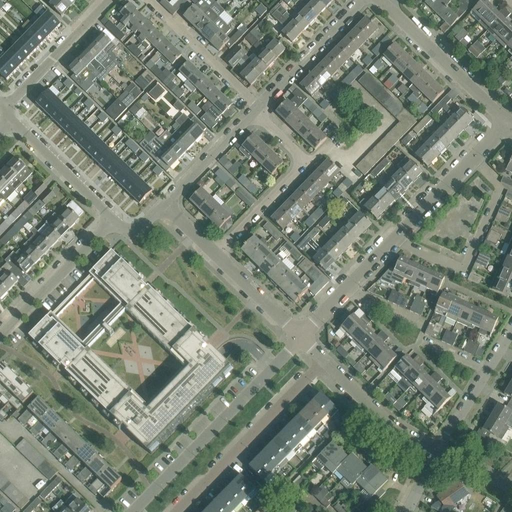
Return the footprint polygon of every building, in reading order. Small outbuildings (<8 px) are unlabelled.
[(54,0),(50,5),(54,10),(61,17),(62,16),(61,16),(70,6),(64,0),(54,0)] [(163,0),(160,4),(173,16),(185,4),(180,0),(173,8),(164,0),(163,0)] [(314,0),(307,7),(318,17),(326,8),(317,0),(314,0)] [(317,0),(326,8),(333,0),(317,0)] [(427,0),(425,2),(451,27),(474,3),(470,0),(427,0)] [(473,18),(478,23),(493,8),(488,3),(490,0),(483,0),(472,12),(476,15),(473,18)] [(214,4),(210,8),(193,26),(201,35),(218,17),(214,13),(222,5),(218,1),(214,5),(214,4)] [(120,14),(129,23),(138,14),(135,11),(137,9),(131,3),(120,14)] [(205,3),(198,10),(194,7),(184,18),(193,26),(210,8),(205,3)] [(277,11),(301,34),(309,26),(299,16),(295,12),(291,17),(287,13),(287,12),(281,6),(281,7),(278,4),(274,8),(277,11)] [(299,16),(309,26),(318,17),(307,7),(303,4),(296,12),(299,15),(299,16)] [(267,11),(260,5),(255,11),(261,17),(267,11)] [(478,23),(487,31),(507,11),(504,7),(498,13),(493,8),(478,23)] [(282,33),(285,36),(292,43),(301,34),(277,11),(272,16),(286,29),(282,33)] [(505,20),(511,14),(507,11),(487,31),(496,40),(510,25),(505,20)] [(48,13),(41,20),(54,32),(61,25),(48,13)] [(147,22),(138,14),(129,23),(127,26),(135,34),(138,31),(147,22)] [(227,25),(218,17),(201,35),(210,43),(227,25)] [(368,39),(370,36),(377,29),(378,30),(378,29),(367,18),(366,18),(367,19),(357,28),(368,39)] [(41,20),(34,27),(47,39),(54,32),(41,20)] [(137,40),(142,44),(156,30),(152,27),(153,25),(149,21),(148,20),(147,22),(138,31),(142,35),(137,40)] [(28,21),(22,28),(28,33),(27,34),(40,46),(47,39),(34,27),(28,21)] [(110,22),(105,26),(116,37),(120,32),(110,22)] [(227,25),(210,43),(219,52),(225,45),(229,49),(247,31),(243,27),(229,41),(224,36),(231,30),(227,26),(227,25)] [(503,42),(507,46),(511,40),(511,27),(510,25),(496,40),(501,45),(503,42)] [(368,39),(357,28),(348,38),(359,48),(368,39)] [(461,28),(454,37),(461,42),(467,33),(461,28)] [(254,29),(249,34),(258,42),(263,37),(254,29)] [(155,48),(164,39),(156,30),(142,44),(146,49),(151,44),(155,48)] [(120,32),(116,37),(120,41),(125,37),(120,32)] [(93,42),(103,52),(108,57),(113,62),(117,58),(112,53),(117,48),(102,33),(93,42)] [(27,34),(21,40),(34,53),(40,46),(27,34)] [(266,50),(258,42),(249,34),(245,39),(257,50),(258,50),(262,54),(258,58),(268,68),(276,60),(266,50)] [(386,37),(377,47),(381,52),(391,41),(386,37)] [(359,48),(348,38),(338,48),(349,58),(359,48)] [(155,65),(161,59),(173,47),(164,39),(155,48),(159,52),(145,66),(150,70),(155,65)] [(21,40),(14,47),(27,60),(34,53),(21,40)] [(266,50),(276,60),(285,51),(275,41),(266,50)] [(105,63),(98,57),(103,52),(93,42),(85,51),(100,65),(101,67),(105,63)] [(133,54),(138,49),(133,44),(130,47),(130,46),(127,48),(133,54)] [(395,45),(395,44),(383,56),(384,57),(384,56),(394,65),(404,54),(395,45)] [(468,51),(477,59),(482,54),(474,45),(468,51)] [(249,67),(260,77),(268,68),(258,58),(253,54),(249,59),(245,56),(246,55),(238,46),(233,51),(249,67)] [(14,47),(7,54),(20,67),(27,60),(14,47)] [(172,65),(174,63),(181,56),(173,47),(161,59),(166,64),(169,62),(172,65)] [(377,47),(372,52),(377,57),(381,52),(377,47)] [(329,57),(340,68),(349,58),(338,48),(329,57)] [(138,49),(133,54),(137,58),(142,53),(138,49)] [(100,65),(85,51),(76,59),(96,79),(100,75),(95,70),(100,65)] [(251,86),(260,77),(249,67),(233,51),(224,60),(233,69),(238,63),(246,71),(241,76),(251,86)] [(7,54),(1,61),(14,74),(20,67),(7,54)] [(414,64),(404,54),(394,65),(403,75),(414,64)] [(367,56),(362,61),(367,67),(373,61),(367,56)] [(320,67),(330,78),(340,68),(329,57),(320,67)] [(71,78),(78,85),(84,91),(89,86),(85,82),(88,78),(92,82),(96,79),(76,59),(68,68),(74,75),(71,78)] [(1,61),(0,61),(0,74),(6,81),(14,74),(1,61)] [(384,66),(379,61),(373,66),(379,71),(384,66)] [(180,72),(188,81),(197,71),(189,63),(180,72)] [(414,64),(403,75),(413,84),(424,73),(414,64)] [(163,73),(155,65),(150,70),(162,82),(171,74),(166,70),(163,73)] [(353,71),(358,76),(363,71),(358,66),(353,71)] [(310,77),(321,87),(330,78),(320,67),(310,77)] [(149,84),(149,85),(154,79),(146,71),(141,77),(135,83),(143,91),(149,84)] [(197,71),(188,81),(185,84),(193,93),(197,89),(206,80),(197,71)] [(362,86),(371,77),(366,73),(358,82),(362,86)] [(412,104),(413,105),(418,99),(423,94),(433,83),(424,73),(413,84),(409,89),(414,93),(412,95),(412,94),(407,100),(412,104)] [(162,82),(175,95),(180,89),(172,82),(175,78),(171,74),(162,82)] [(393,75),(388,80),(393,86),(399,80),(393,75)] [(344,81),(349,86),(353,81),(348,76),(344,81)] [(321,87),(310,77),(301,86),(300,86),(312,98),(312,97),(321,87)] [(362,86),(366,90),(375,81),(371,77),(362,86)] [(498,80),(498,81),(502,85),(506,82),(503,79),(501,77),(498,80)] [(214,88),(206,80),(197,89),(205,97),(214,88)] [(375,81),(366,90),(371,94),(379,86),(375,81)] [(432,104),(437,99),(444,92),(443,91),(443,92),(433,83),(423,94),(432,103),(432,104)] [(403,84),(397,90),(403,95),(408,89),(403,85),(403,84)] [(151,92),(149,94),(156,101),(165,92),(158,85),(156,87),(151,92)] [(136,100),(143,93),(136,86),(129,94),(131,94),(136,100)] [(339,96),(342,92),(344,91),(339,86),(334,91),(339,96)] [(371,94),(375,98),(383,90),(379,86),(371,94)] [(206,114),(223,97),(214,88),(205,97),(209,101),(201,109),(206,114)] [(77,89),(73,93),(77,98),(82,93),(77,89)] [(180,89),(175,95),(179,99),(184,94),(180,89)] [(308,99),(298,90),(293,95),(295,97),(289,104),(287,102),(288,101),(287,101),(276,112),(276,113),(277,113),(286,122),(296,111),(303,104),(308,99)] [(375,98),(379,102),(387,94),(383,90),(375,98)] [(48,91),(36,104),(43,111),(56,98),(48,91)] [(122,103),(127,108),(136,100),(131,94),(122,103)] [(379,102),(383,106),(391,98),(387,94),(379,102)] [(474,121),(472,119),(473,117),(474,118),(474,117),(468,111),(467,111),(467,112),(466,113),(461,109),(456,114),(452,110),(451,110),(446,105),(452,99),(448,95),(438,105),(442,109),(452,118),(464,130),(473,121),(474,121)] [(232,105),(223,97),(206,114),(201,120),(211,130),(217,124),(215,122),(222,114),(223,114),(225,112),(230,116),(237,109),(232,105)] [(56,98),(43,111),(50,117),(62,104),(56,98)] [(391,98),(383,106),(387,110),(396,102),(391,98)] [(308,109),(312,114),(317,109),(308,99),(303,104),(308,109)] [(428,108),(418,99),(413,105),(417,109),(416,111),(421,116),(428,108)] [(120,101),(108,114),(115,121),(127,108),(122,103),(120,101)] [(325,101),(320,106),(325,111),(330,105),(325,101)] [(192,111),(197,106),(192,102),(187,107),(192,111)] [(387,110),(391,114),(400,106),(396,102),(387,110)] [(62,104),(50,117),(57,124),(69,111),(62,104)] [(135,105),(129,111),(135,116),(140,111),(135,105)] [(442,109),(438,105),(431,112),(435,116),(442,109)] [(192,111),(199,118),(202,115),(200,113),(201,111),(197,106),(192,111)] [(391,114),(396,119),(404,110),(400,106),(391,114)] [(327,118),(317,109),(312,114),(318,119),(315,121),(320,126),(327,118)] [(404,110),(396,119),(400,122),(408,114),(404,110)] [(69,111),(57,124),(64,131),(76,118),(69,111)] [(306,120),(296,111),(286,122),(296,131),(306,120)] [(408,114),(400,122),(396,127),(404,135),(417,122),(408,114)] [(420,124),(424,128),(431,120),(427,116),(420,124)] [(188,119),(180,128),(186,133),(196,143),(204,134),(203,132),(206,129),(194,117),(190,121),(188,119)] [(76,118),(64,131),(71,137),(83,124),(76,118)] [(452,118),(442,127),(454,139),(464,130),(452,118)] [(127,127),(120,120),(117,124),(123,130),(127,127)] [(305,141),(316,130),(306,120),(296,131),(305,141)] [(176,123),(172,127),(177,132),(172,137),(187,151),(196,143),(186,133),(180,128),(176,123)] [(337,128),(332,123),(327,128),(332,133),(337,128)] [(83,124),(71,137),(77,144),(90,131),(83,124)] [(424,128),(420,124),(413,130),(417,134),(424,128)] [(404,135),(396,127),(392,131),(400,139),(404,135)] [(433,137),(445,149),(454,139),(442,127),(433,137)] [(325,139),(316,130),(305,141),(315,150),(314,150),(315,151),(326,139),(326,138),(325,139)] [(90,131),(77,144),(84,151),(97,138),(90,131)] [(166,131),(158,140),(162,143),(164,145),(179,160),(187,151),(172,137),(166,131)] [(392,131),(388,135),(396,143),(400,139),(392,131)] [(411,133),(401,142),(406,147),(415,137),(411,133)] [(249,160),(253,156),(263,145),(254,136),(253,135),(239,150),(249,160)] [(396,143),(388,135),(384,139),(392,147),(396,143)] [(144,141),(140,146),(157,163),(166,172),(166,171),(169,168),(170,169),(179,160),(164,145),(162,143),(158,140),(156,137),(149,145),(148,144),(144,141)] [(445,149),(433,137),(424,146),(436,158),(445,149)] [(97,138),(84,151),(91,157),(104,145),(97,138)] [(384,139),(380,143),(388,151),(392,147),(384,139)] [(380,143),(376,147),(384,155),(388,151),(380,143)] [(104,145),(91,157),(98,164),(111,151),(104,145)] [(262,165),(273,155),(263,145),(253,156),(262,165)] [(436,158),(424,146),(415,156),(422,163),(423,165),(424,165),(427,168),(428,168),(427,167),(436,158)] [(384,155),(376,147),(372,151),(380,160),(384,155)] [(111,151),(98,164),(105,171),(117,158),(111,151)] [(372,151),(368,155),(376,164),(380,160),(372,151)] [(273,155),(262,165),(272,175),(271,175),(272,176),(283,164),(283,163),(282,164),(273,155)] [(376,164),(368,155),(364,159),(372,168),(376,164)] [(238,170),(224,156),(219,162),(233,175),(238,170)] [(419,170),(420,169),(418,167),(417,168),(407,157),(397,167),(401,170),(400,170),(412,182),(422,173),(423,173),(419,170)] [(16,158),(7,167),(23,183),(32,174),(16,158)] [(117,158),(105,171),(112,177),(124,165),(117,158)] [(364,159),(360,163),(368,172),(372,168),(364,159)] [(382,171),(382,170),(389,163),(385,159),(378,167),(382,171)] [(339,172),(340,172),(328,160),(328,161),(319,171),(330,181),(339,172)] [(368,172),(360,163),(356,168),(364,176),(368,172)] [(124,165),(112,177),(119,184),(131,171),(124,165)] [(7,167),(0,173),(0,177),(15,192),(23,183),(7,167)] [(384,172),(382,170),(382,171),(378,167),(371,174),(377,179),(384,172)] [(225,185),(231,179),(220,169),(215,175),(218,177),(215,181),(222,187),(225,184),(225,185)] [(391,180),(403,191),(412,182),(400,170),(391,180)] [(131,171),(119,184),(126,191),(138,178),(131,171)] [(330,181),(319,171),(309,181),(320,191),(330,181)] [(357,179),(361,175),(356,171),(352,175),(357,179)] [(243,175),(238,180),(243,185),(248,180),(243,175)] [(360,185),(364,189),(373,180),(369,176),(360,185)] [(0,194),(3,197),(6,201),(15,192),(0,177),(0,194)] [(511,187),(511,181),(503,177),(500,183),(511,188),(511,187)] [(138,178),(126,191),(132,198),(145,185),(138,178)] [(234,193),(239,186),(231,179),(225,185),(234,193)] [(352,184),(347,179),(342,184),(347,189),(352,184)] [(248,180),(243,185),(248,190),(253,185),(248,180)] [(406,194),(403,191),(391,180),(382,189),(394,201),(398,197),(399,199),(405,193),(405,194),(406,194)] [(323,194),(320,191),(309,181),(300,190),(311,201),(314,204),(323,194)] [(38,197),(47,188),(41,182),(32,191),(33,192),(38,197)] [(145,185),(132,198),(140,205),(152,192),(145,185)] [(248,190),(253,195),(258,190),(253,185),(248,190)] [(364,189),(360,185),(353,192),(357,196),(364,189)] [(338,188),(333,194),(338,199),(343,193),(338,188)] [(191,201),(200,210),(211,199),(201,190),(202,190),(201,189),(190,201),(191,201)] [(251,199),(244,193),(240,189),(235,194),(246,205),(251,199)] [(382,189),(373,198),(385,210),(394,201),(382,189)] [(55,196),(49,190),(40,200),(45,205),(46,205),(55,196)] [(301,211),(311,201),(300,190),(291,200),(301,211)] [(23,200),(25,201),(30,206),(34,202),(28,195),(23,200)] [(328,198),(323,204),(329,209),(334,203),(328,198)] [(335,207),(344,215),(346,214),(341,210),(349,202),(344,198),(335,207)] [(376,219),(385,210),(373,198),(368,204),(364,199),(359,204),(364,209),(364,208),(371,215),(371,216),(372,217),(373,217),(376,220),(377,220),(376,219)] [(200,210),(210,219),(220,209),(211,199),(200,210)] [(45,205),(40,200),(32,208),(37,214),(45,205)] [(301,211),(291,200),(281,210),(292,220),(301,211)] [(16,210),(21,215),(30,206),(25,201),(16,210)] [(224,204),(220,209),(210,219),(219,228),(219,229),(222,227),(224,230),(227,230),(232,225),(231,223),(229,220),(231,218),(230,217),(230,218),(225,213),(229,208),(224,204)] [(23,218),(28,223),(37,214),(32,208),(23,218)] [(314,214),(319,219),(324,213),(319,208),(314,214)] [(500,208),(498,214),(509,219),(511,213),(500,208)] [(69,209),(62,216),(59,218),(70,229),(79,220),(69,209)] [(16,210),(8,219),(13,224),(21,215),(16,210)] [(283,230),(292,220),(281,210),(272,219),(271,220),(283,231),(283,230)] [(326,217),(330,221),(337,214),(333,210),(326,217)] [(359,213),(352,220),(350,222),(362,234),(371,225),(371,226),(372,225),(368,222),(369,221),(367,219),(366,220),(359,213)] [(70,229),(59,218),(55,214),(46,223),(61,238),(70,229)] [(509,219),(498,214),(495,219),(506,224),(509,219)] [(0,226),(0,228),(4,233),(13,224),(8,219),(5,217),(3,219),(5,221),(0,226)] [(330,221),(326,217),(319,224),(323,228),(330,221)] [(23,218),(14,227),(19,232),(28,223),(23,218)] [(315,223),(309,218),(304,223),(309,228),(315,223)] [(352,243),(362,234),(350,222),(340,232),(352,243)] [(37,232),(53,247),(61,238),(46,223),(37,232)] [(277,232),(268,223),(263,228),(272,237),(277,232)] [(19,232),(14,227),(5,236),(10,241),(19,232)] [(53,247),(37,232),(34,229),(31,232),(34,235),(28,241),(44,256),(53,247)] [(307,236),(312,240),(319,233),(315,229),(307,236)] [(290,238),(295,243),(302,235),(297,230),(290,238)] [(488,236),(499,241),(501,235),(490,230),(488,236)] [(277,232),(272,237),(277,241),(281,237),(277,232)] [(343,253),(352,243),(340,232),(331,241),(343,253)] [(0,242),(4,247),(10,241),(5,236),(0,240),(0,242)] [(305,247),(312,240),(307,236),(301,243),(305,247)] [(488,236),(485,241),(496,246),(499,241),(488,236)] [(242,250),(251,259),(266,243),(267,242),(263,238),(259,242),(254,237),(246,245),(244,247),(241,251),(242,250)] [(20,250),(35,265),(44,256),(28,241),(20,250)] [(331,241),(322,250),(334,262),(343,253),(331,241)] [(251,259),(260,268),(272,255),(267,249),(270,246),(266,243),(251,259)] [(290,254),(295,250),(287,243),(283,247),(290,254)] [(8,265),(19,275),(22,271),(26,274),(35,265),(20,250),(15,255),(15,254),(13,254),(5,262),(7,263),(9,265),(8,265)] [(295,250),(290,254),(297,261),(302,257),(295,250)] [(325,271),(334,262),(322,250),(313,260),(320,267),(320,268),(321,269),(322,269),(325,272),(326,272),(325,271)] [(51,313),(29,336),(34,342),(32,344),(37,349),(40,347),(45,352),(42,354),(47,360),(50,357),(55,362),(52,365),(57,370),(60,367),(61,367),(62,366),(67,371),(66,372),(72,378),(69,381),(75,386),(77,384),(83,389),(80,392),(86,397),(89,394),(94,400),(91,403),(97,408),(100,405),(105,411),(103,414),(108,419),(111,416),(117,422),(114,424),(119,430),(122,427),(124,426),(129,431),(127,432),(132,437),(149,453),(231,368),(225,361),(224,361),(216,353),(215,352),(214,351),(210,347),(209,348),(204,344),(205,342),(148,287),(147,288),(142,283),(143,282),(112,251),(89,274),(90,275),(73,293),(77,297),(94,279),(97,276),(124,303),(126,300),(131,305),(129,307),(151,330),(109,374),(86,351),(83,354),(78,349),(81,347),(54,320),(56,318),(75,299),(71,295),(70,295),(52,314),(51,313)] [(480,252),(478,258),(489,263),(491,257),(480,252)] [(276,258),(272,255),(260,268),(269,276),(281,263),(284,260),(278,255),(276,258)] [(511,273),(511,259),(504,256),(502,261),(505,263),(503,269),(511,273)] [(402,285),(404,279),(411,264),(400,258),(394,271),(390,269),(379,280),(393,286),(396,282),(402,285)] [(489,263),(478,258),(475,263),(486,268),(489,263)] [(298,267),(306,274),(312,267),(305,260),(298,267)] [(7,263),(0,270),(0,282),(9,292),(18,282),(15,279),(19,275),(8,265),(9,265),(7,263)] [(276,287),(278,285),(290,272),(281,263),(269,276),(272,280),(270,281),(276,287)] [(422,268),(411,264),(404,279),(410,281),(409,285),(414,287),(422,268)] [(312,267),(306,274),(311,279),(315,283),(322,290),(328,283),(321,276),(318,273),(312,267)] [(420,286),(426,289),(433,273),(422,268),(414,287),(419,289),(420,286)] [(511,273),(503,269),(500,275),(496,273),(494,278),(511,286),(511,273)] [(285,296),(287,294),(299,281),(290,272),(278,285),(281,288),(279,290),(285,296)] [(445,278),(433,273),(426,289),(432,291),(431,295),(436,297),(445,278)] [(468,280),(479,285),(481,279),(470,274),(468,280)] [(489,290),(506,297),(508,298),(510,293),(511,294),(511,286),(494,278),(489,290)] [(301,298),(300,298),(308,290),(299,281),(287,294),(290,297),(288,299),(294,304),(299,300),(301,298)] [(6,295),(9,292),(0,282),(0,300),(0,301),(1,302),(3,302),(7,298),(7,296),(6,295)] [(387,301),(393,304),(398,293),(392,290),(387,301)] [(393,304),(399,307),(403,295),(398,293),(393,304)] [(449,294),(448,296),(443,294),(434,313),(446,318),(455,297),(449,294)] [(409,311),(415,314),(420,303),(422,298),(417,296),(409,311)] [(465,304),(460,302),(461,300),(455,297),(446,318),(457,323),(465,304)] [(415,314),(421,316),(426,305),(420,303),(415,314)] [(476,309),(465,304),(457,323),(468,328),(476,309)] [(354,316),(360,309),(359,309),(339,330),(343,333),(345,331),(350,336),(368,318),(365,314),(359,320),(354,316)] [(474,326),(480,329),(487,314),(476,309),(468,328),(473,330),(474,326)] [(498,319),(487,314),(480,329),(486,332),(485,335),(490,338),(498,319)] [(372,321),(368,318),(350,336),(354,339),(352,342),(357,347),(371,332),(366,327),(372,321)] [(435,326),(430,323),(425,334),(430,337),(435,326)] [(106,325),(103,328),(106,331),(108,333),(111,336),(114,333),(111,330),(109,328),(106,325)] [(376,337),(371,332),(357,347),(360,350),(363,348),(368,353),(385,335),(382,331),(376,337)] [(441,342),(447,344),(452,333),(446,331),(441,342)] [(447,344),(452,347),(457,336),(452,333),(447,344)] [(389,338),(385,335),(368,353),(371,356),(369,358),(374,364),(388,349),(383,344),(389,338)] [(463,352),(469,354),(474,343),(468,341),(463,352)] [(474,343),(469,354),(475,357),(479,346),(474,343)] [(393,354),(388,349),(374,364),(377,367),(380,364),(385,369),(382,372),(383,372),(403,352),(399,348),(393,354)] [(413,350),(393,371),(398,376),(400,373),(404,377),(422,359),(418,355),(412,361),(407,357),(413,351),(413,350)] [(422,359),(404,377),(407,380),(405,383),(410,388),(424,373),(419,368),(425,362),(422,359)] [(0,381),(10,371),(2,363),(0,365),(0,381)] [(0,381),(0,393),(2,396),(18,379),(10,371),(0,381)] [(421,394),(439,376),(435,372),(429,378),(424,373),(410,388),(415,393),(418,390),(421,394)] [(436,385),(442,379),(439,376),(421,394),(425,397),(422,400),(427,404),(424,408),(441,390),(436,385)] [(26,386),(18,379),(2,396),(10,403),(26,386)] [(10,403),(18,411),(34,394),(26,386),(10,403)] [(433,417),(456,393),(453,389),(447,395),(441,390),(424,408),(432,416),(433,417)] [(321,394),(313,402),(328,416),(335,409),(338,411),(321,394)] [(392,396),(387,401),(393,406),(397,402),(392,396)] [(51,411),(39,399),(20,418),(27,424),(34,416),(40,421),(40,422),(51,411)] [(313,402),(306,409),(321,423),(328,416),(313,402)] [(511,405),(509,404),(506,409),(498,404),(491,417),(505,426),(511,429),(511,405)] [(306,409),(299,416),(314,430),(321,423),(306,409)] [(40,422),(40,421),(32,429),(39,436),(46,428),(51,433),(52,433),(63,422),(51,411),(40,422)] [(292,423),(307,438),(314,430),(299,416),(292,423)] [(491,417),(483,430),(490,434),(487,439),(498,446),(502,448),(505,443),(502,441),(506,433),(502,430),(505,426),(491,417)] [(74,434),(63,422),(52,433),(51,433),(44,441),(50,447),(58,439),(63,444),(64,445),(74,434)] [(292,423),(285,431),(299,445),(307,438),(292,423)] [(285,431),(278,438),(292,452),(299,445),(285,431)] [(64,445),(63,444),(56,452),(62,458),(70,451),(75,456),(86,445),(74,434),(64,445)] [(278,438),(271,445),(285,459),(292,452),(278,438)] [(496,450),(498,446),(487,439),(485,443),(496,450)] [(24,440),(16,448),(20,453),(28,444),(24,440)] [(317,459),(325,467),(341,451),(332,443),(317,459)] [(32,448),(28,444),(20,453),(24,457),(32,448)] [(98,457),(86,445),(75,456),(67,464),(74,470),(81,462),(87,467),(87,468),(98,457)] [(285,459),(271,445),(264,453),(278,467),(285,459)] [(32,448),(24,457),(28,461),(37,452),(32,448)] [(341,451),(325,467),(333,475),(337,471),(336,470),(348,458),(341,451)] [(41,456),(37,452),(28,461),(32,465),(41,456)] [(264,453),(256,460),(271,474),(278,467),(264,453)] [(337,471),(344,478),(360,462),(352,454),(348,458),(336,470),(337,471)] [(41,456),(32,465),(37,469),(45,460),(41,456)] [(87,468),(87,467),(79,475),(86,481),(93,474),(98,479),(99,479),(110,468),(98,457),(87,468)] [(49,464),(45,460),(37,469),(41,473),(49,464)] [(264,481),(271,474),(256,460),(249,467),(266,484),(267,484),(264,481)] [(356,482),(368,470),(360,462),(344,478),(340,482),(348,491),(353,486),(356,482)] [(49,464),(41,473),(45,477),(53,468),(49,464)] [(364,490),(379,474),(371,466),(368,470),(356,482),(364,490)] [(58,472),(53,468),(45,477),(49,481),(58,472)] [(122,480),(110,468),(99,479),(98,479),(91,486),(97,493),(105,485),(111,491),(122,480)] [(381,488),(387,482),(379,474),(364,490),(372,497),(367,502),(372,506),(385,493),(381,488)] [(241,476),(234,483),(248,497),(251,500),(262,488),(253,479),(249,483),(241,476)] [(0,489),(8,481),(4,477),(0,481),(0,489)] [(52,492),(62,481),(58,477),(48,488),(52,492)] [(0,489),(4,494),(12,485),(8,481),(0,489)] [(298,481),(294,485),(301,491),(305,487),(298,481)] [(455,507),(453,506),(468,495),(459,481),(437,497),(440,501),(431,507),(438,511),(457,511),(454,510),(455,508),(455,507)] [(234,483),(226,491),(241,505),(248,497),(234,483)] [(17,489),(12,485),(4,494),(8,498),(17,489)] [(307,497),(311,493),(305,487),(301,491),(307,497)] [(52,492),(48,488),(41,495),(45,499),(52,492)] [(17,489),(8,498),(12,502),(21,493),(17,489)] [(233,511),(241,505),(226,491),(219,498),(233,511)] [(318,492),(314,496),(321,503),(325,499),(318,492)] [(25,497),(21,493),(12,502),(17,506),(25,497)] [(64,504),(69,509),(72,511),(90,511),(88,510),(89,509),(88,509),(87,507),(86,508),(73,495),(64,504)] [(9,503),(1,496),(0,497),(0,503),(4,507),(9,503)] [(21,510),(29,501),(25,497),(17,506),(21,510)] [(42,503),(37,498),(30,506),(35,510),(42,503)] [(212,505),(219,511),(233,511),(219,498),(212,505)] [(325,499),(321,503),(326,508),(330,504),(325,499)] [(4,507),(8,511),(13,511),(16,510),(9,503),(4,507)] [(279,511),(295,511),(296,511),(288,503),(279,511)]
